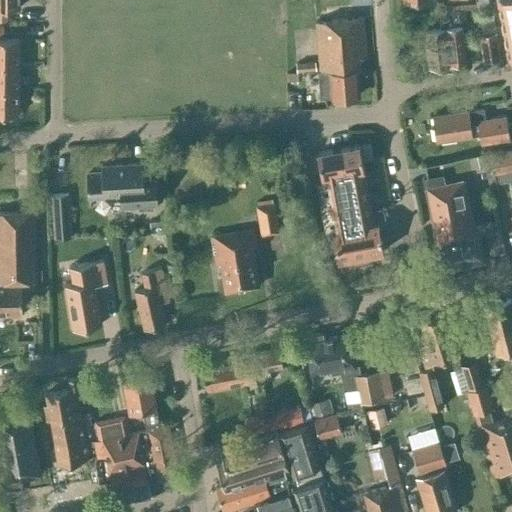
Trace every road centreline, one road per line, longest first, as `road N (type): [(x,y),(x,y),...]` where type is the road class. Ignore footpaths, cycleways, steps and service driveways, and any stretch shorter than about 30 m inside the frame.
road 1 (residential): [(53,134),(388,115)]
road 2 (residential): [(423,289),(173,343)]
road 3 (residential): [(423,289),(388,115)]
road 4 (residential): [(173,343),(0,375)]
road 5 (residential): [(201,511),(173,343)]
road 6 (residential): [(53,134),(50,0)]
road 7 (residential): [(387,93),(511,73)]
